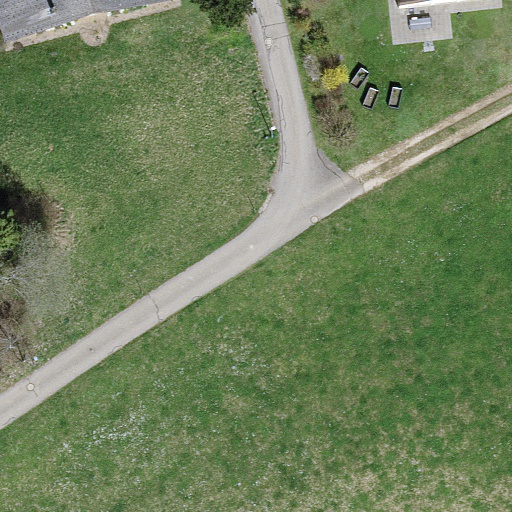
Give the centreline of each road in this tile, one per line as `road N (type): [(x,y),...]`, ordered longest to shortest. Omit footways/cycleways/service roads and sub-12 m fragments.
road 1 (residential): [(0,417),(310,204),(252,0)]
road 2 (track): [(511,114),(364,192),(310,204)]
